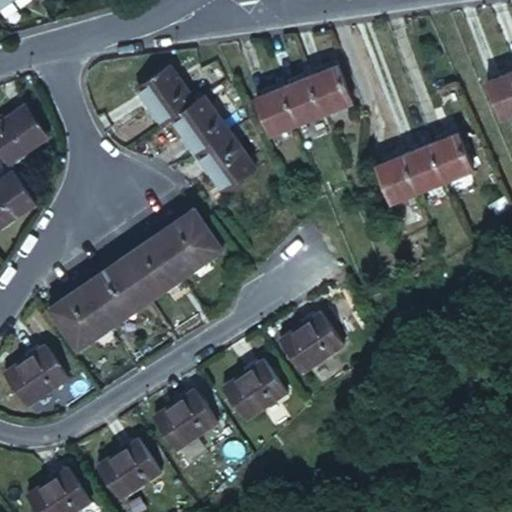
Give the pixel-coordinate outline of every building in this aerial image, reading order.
[(45,9),(37,0),(0,0),(0,24),(8,35),(45,9)] [(93,0),(92,0),(37,0),(45,9),(56,26),(93,0)] [(337,75),(313,84),(326,116),(350,106),(337,75)] [(326,116),(313,84),(284,96),(297,128),(326,116)] [(500,127),(511,122),(511,91),(509,85),(486,93),(500,127)] [(159,153),(170,145),(191,131),(167,94),(135,117),(159,153)] [(274,137),(297,128),(284,96),(260,105),(274,137)] [(27,124),(0,139),(0,166),(10,182),(50,157),(27,124)] [(198,126),(191,131),(170,145),(196,183),(223,164),(198,126)] [(451,147),(428,155),(440,187),(464,178),(451,147)] [(440,187),(428,155),(400,166),(413,198),(440,187)] [(223,164),(196,183),(221,221),(249,201),(223,164)] [(388,208),(413,198),(400,166),(375,176),(388,208)] [(16,189),(0,199),(0,247),(41,222),(16,189)] [(195,231),(188,223),(69,323),(105,366),(224,267),(195,231)] [(329,367),(308,337),(272,363),(292,393),(329,367)] [(23,403),(70,381),(52,342),(5,364),(23,403)] [(278,416),(256,385),(222,409),(243,441),(278,416)] [(210,441),(189,413),(156,438),(176,466),(210,441)] [(137,511),(164,493),(143,461),(109,486),(127,511),(137,511)] [(93,511),(77,488),(43,511),(93,511)]
